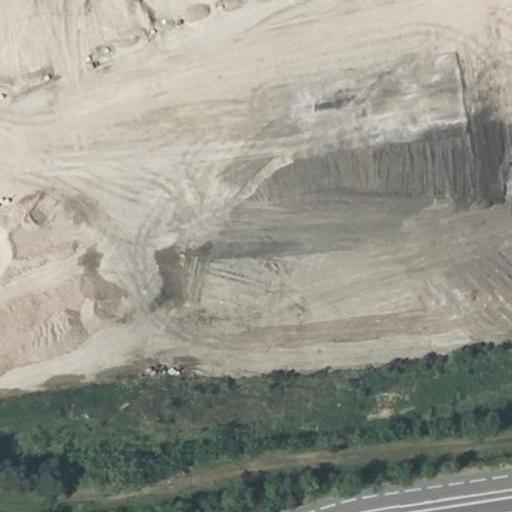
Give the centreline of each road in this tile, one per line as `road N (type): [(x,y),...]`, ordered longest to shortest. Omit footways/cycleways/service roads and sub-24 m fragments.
road 1 (track): [(0,500),(137,489),(511,428)]
road 2 (tertiary): [(511,483),(343,511)]
